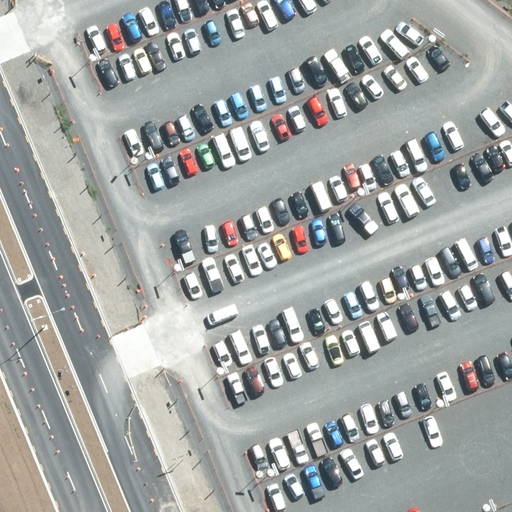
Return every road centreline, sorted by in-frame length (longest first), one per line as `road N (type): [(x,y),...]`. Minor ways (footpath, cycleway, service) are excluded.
road 1 (unclassified): [(0,168),(145,511)]
road 2 (unclassified): [(75,511),(0,333)]
